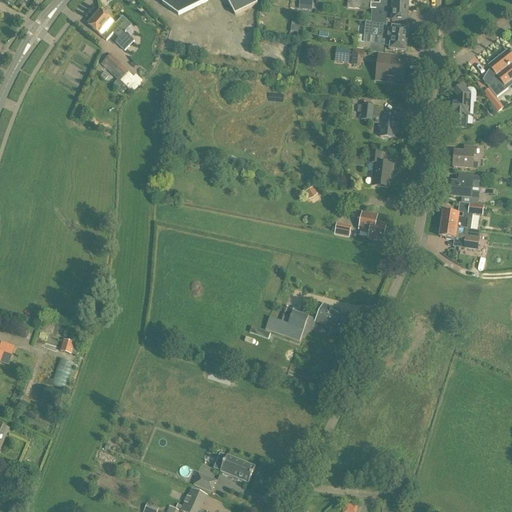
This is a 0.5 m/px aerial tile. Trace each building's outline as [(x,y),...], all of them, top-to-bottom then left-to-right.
[(219,0),(229,16),(243,8),(237,0),(219,0)] [(301,0),(301,10),(310,11),(311,0),(301,0)] [(358,0),(358,9),(375,9),(375,0),(358,0)] [(377,10),(408,12),(409,0),(400,0),(392,0),(393,5),(387,5),(387,1),(380,1),(379,10),(377,10)] [(408,23),(408,12),(377,10),(376,16),(364,16),(364,23),(372,23),(378,23),(384,24),(387,24),(387,20),(392,20),(392,22),(408,23)] [(116,25),(100,11),(88,25),(105,40),(106,41),(114,34),(119,39),(115,43),(125,52),(134,42),(125,33),(132,26),(123,17),(116,25)] [(201,34),(188,15),(182,19),(178,13),(167,20),(171,27),(175,24),(187,43),(201,34)] [(272,22),(291,25),(293,16),(273,13),(272,22)] [(379,38),(407,41),(408,30),(392,28),(392,30),(386,30),(387,25),(387,24),(384,24),(378,23),(372,23),(370,37),(379,38)] [(406,52),(407,41),(379,38),(378,45),(353,42),(352,49),(369,51),(369,53),(379,54),(380,48),(384,49),(384,47),(390,48),(390,51),(406,52)] [(364,60),(365,51),(353,50),(352,66),(360,66),(361,59),(364,60)] [(499,78),(488,87),(497,99),(508,90),(505,87),(511,81),(511,57),(507,51),(508,53),(490,67),(489,65),(489,66),(491,68),(499,78)] [(119,82),(128,73),(129,72),(111,55),(101,65),(119,82)] [(379,55),(376,81),(394,84),(394,80),(402,81),(404,65),(389,64),(390,57),(379,55)] [(128,73),(119,82),(120,83),(115,89),(121,95),(127,89),(132,93),(140,85),(128,73)] [(453,115),(452,129),(465,130),(466,116),(469,116),(470,95),(463,86),(454,94),(456,96),(456,104),(454,104),(453,115)] [(498,113),(504,109),(489,90),(483,94),(498,113)] [(397,127),(398,118),(383,117),(383,109),(374,108),(374,106),(362,105),(360,121),(372,122),(372,125),(382,126),(380,138),(394,139),(396,127),(397,127)] [(477,156),(477,148),(464,146),(463,153),(455,152),(453,168),(478,171),(478,164),(473,163),(474,156),(477,156)] [(392,175),(393,166),(382,164),(383,154),(369,152),(368,163),(374,164),(372,187),(389,189),(391,174),(392,175)] [(478,206),(481,178),(469,176),(468,184),(452,183),(451,198),(463,199),(462,205),(478,206)] [(310,195),(314,201),(321,196),(318,190),(310,195)] [(484,207),(478,206),(462,205),(462,206),(469,207),(468,216),(458,215),(443,213),(443,215),(441,227),(467,230),(469,220),(472,220),(473,215),(483,217),(484,207)] [(383,242),(387,225),(372,222),(374,215),(362,213),(358,231),(369,233),(368,239),(383,242)] [(350,238),(352,227),(337,224),(334,235),(350,238)] [(466,238),(467,230),(441,227),(440,238),(454,240),(453,248),(478,251),(480,240),(466,238)] [(341,333),(348,319),(338,314),(339,312),(323,305),(316,320),(315,323),(330,330),(331,328),(341,333)] [(300,343),(302,337),(309,317),(293,311),(288,325),(283,323),(280,322),(272,319),(270,318),(265,331),(300,343)] [(76,356),(80,345),(63,340),(60,352),(76,356)] [(0,356),(10,360),(14,348),(0,342),(0,356)] [(0,450),(9,430),(0,425),(0,450)] [(248,484),(249,484),(255,468),(228,457),(228,456),(227,456),(227,457),(220,454),(214,469),(221,472),(220,473),(221,473),(248,484)] [(212,494),(217,481),(198,473),(193,486),(212,494)] [(181,511),(200,511),(204,503),(207,496),(191,489),(188,496),(181,511)]
